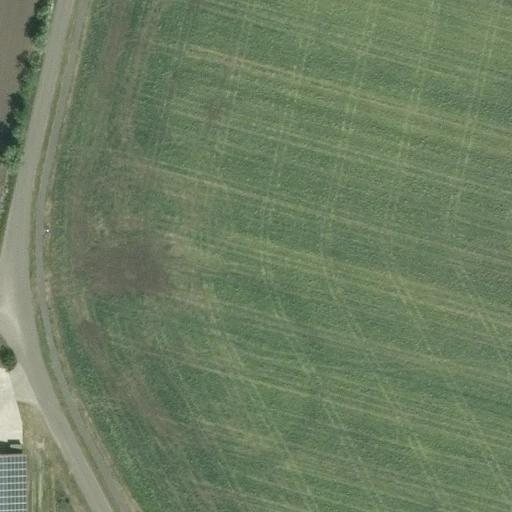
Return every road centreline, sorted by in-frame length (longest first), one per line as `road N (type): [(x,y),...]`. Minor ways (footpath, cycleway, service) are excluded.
road 1 (residential): [(19,310),(21,203),(66,0)]
road 2 (residential): [(104,511),(27,361),(19,310)]
